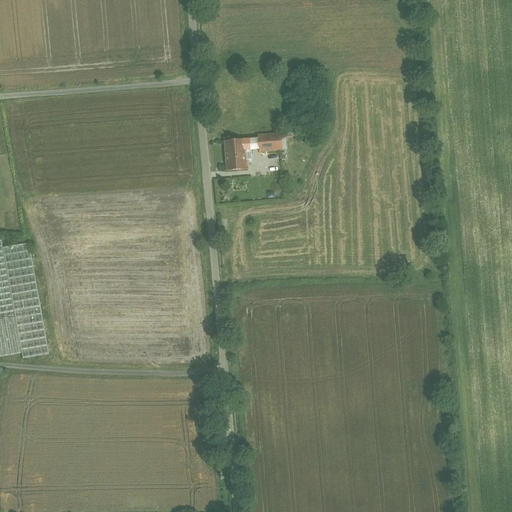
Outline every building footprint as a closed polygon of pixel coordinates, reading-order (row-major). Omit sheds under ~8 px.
[(281,133),(258,135),(259,150),(259,153),(283,151),(282,141),(281,134),(281,133)] [(251,139),(224,141),(227,171),(247,170),(246,160),(252,160),(251,150),(251,139)] [(258,139),(251,139),(252,150),(259,150),(258,139)] [(3,248),(1,241),(0,241),(0,357),(21,353),(3,248)] [(29,244),(3,248),(21,353),(22,353),(23,359),(49,355),(29,244)]
